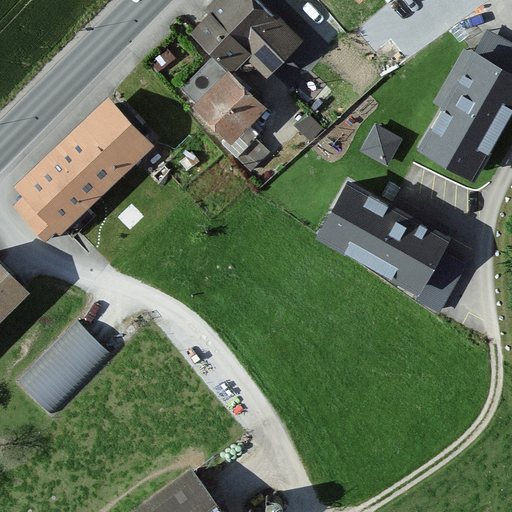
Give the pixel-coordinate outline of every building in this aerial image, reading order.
[(305,40),(261,0),(222,0),(188,37),(225,71),(240,55),(268,80),(305,40)] [(511,34),(485,21),(472,45),(511,65),(511,34)] [(511,108),(511,70),(470,46),(413,145),(472,179),(511,108)] [(262,104),(230,75),(197,111),(230,140),(262,104)] [(156,143),(105,91),(82,114),(68,128),(119,179),(156,143)] [(373,116),(359,145),(388,159),(402,130),(373,116)] [(119,179),(68,128),(58,137),(14,180),(24,190),(7,207),(49,249),(119,179)] [(450,234),(342,176),(311,233),(418,290),(413,298),(439,312),(466,263),(441,249),(450,234)] [(0,264),(0,316),(26,291),(0,264)] [(34,387),(86,333),(55,303),(3,357),(34,387)] [(224,511),(191,466),(128,511),(224,511)]
